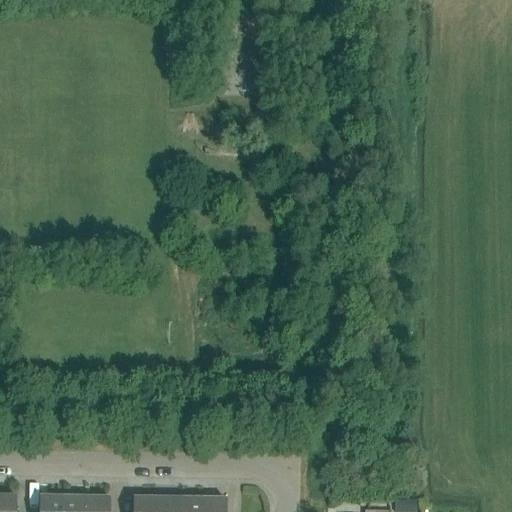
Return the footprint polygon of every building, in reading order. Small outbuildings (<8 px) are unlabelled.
[(15,511),(15,500),(0,499),(0,511),(15,511)] [(61,511),(62,500),(38,500),(38,511),(61,511)] [(83,511),(84,501),(62,500),(61,511),(83,511)] [(84,501),(83,511),(109,511),(109,501),(84,501)] [(155,511),(156,501),(132,501),(132,511),(155,511)] [(178,511),(179,502),(156,501),(155,511),(178,511)] [(201,511),(201,502),(179,502),(178,511),(201,511)] [(201,502),(201,511),(225,511),(225,503),(201,502)] [(407,511),(415,511),(416,503),(407,503),(407,511)]
